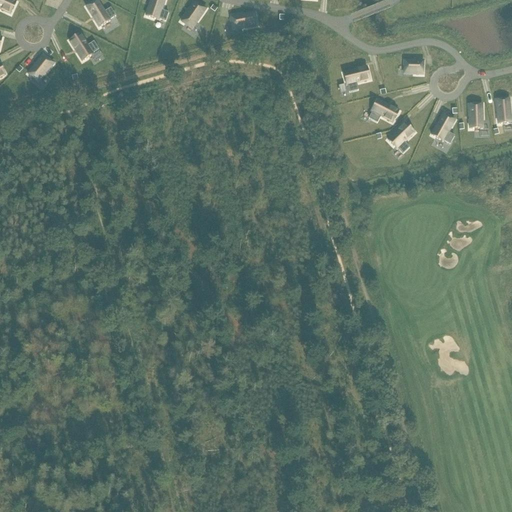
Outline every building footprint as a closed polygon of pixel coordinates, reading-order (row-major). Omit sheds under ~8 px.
[(0,0),(0,10),(10,15),(16,4),(8,0),(0,0)] [(151,0),(149,7),(146,17),(158,21),(159,20),(165,23),(168,14),(163,12),(161,12),(165,0),(151,0)] [(97,1),(86,8),(93,20),(99,29),(110,22),(109,21),(115,17),(111,10),(106,12),(105,13),(97,1)] [(195,2),(181,23),(192,30),(206,10),(195,2)] [(254,14),(230,19),(233,31),(257,27),(254,14)] [(313,25),(307,36),(319,42),(325,32),(313,25)] [(80,35),(69,42),(77,54),(82,63),(93,55),(93,54),(99,51),(94,43),(88,47),(80,35)] [(334,53),(340,42),(331,37),(324,48),(334,53)] [(43,56),(28,75),(38,83),(53,64),(43,56)] [(405,62),(404,75),(422,76),(423,63),(405,62)] [(354,71),(343,74),(346,87),(347,87),(349,94),(358,91),(356,84),(357,84),(370,81),(367,68),(354,71)] [(509,100),(496,101),(497,115),(498,125),(511,124),(510,113),(509,100)] [(372,114),(369,120),(377,124),(380,118),(392,124),(399,113),(387,106),(377,101),(371,113),(372,114)] [(482,105),(469,106),(469,120),(469,130),(482,130),(482,119),(482,105)] [(437,126),(431,136),(443,143),(443,142),(449,145),(454,137),(448,134),(448,133),(455,121),(443,115),(437,126)] [(396,133),(388,141),(397,151),(397,150),(402,155),(409,149),(404,143),(405,142),(414,134),(405,124),(396,133)]
